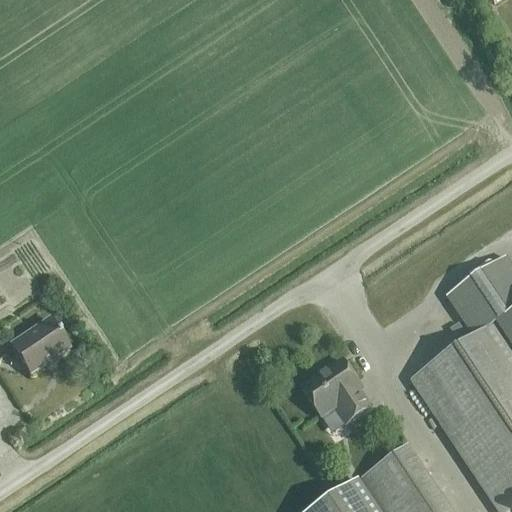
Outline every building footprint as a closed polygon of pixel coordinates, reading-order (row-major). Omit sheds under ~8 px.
[(412,384),(497,511),(511,511),(511,271),(505,261),(496,267),(488,266),(470,279),(468,286),(446,301),(474,342),(412,384)] [(12,349),(31,378),(69,352),(50,324),(12,349)] [(302,392),(319,418),(334,409),(346,428),(371,411),(360,394),(362,393),(343,365),(302,392)] [(362,482),(381,511),(449,511),(408,451),(362,482)] [(317,511),(377,511),(359,484),(317,511)]
